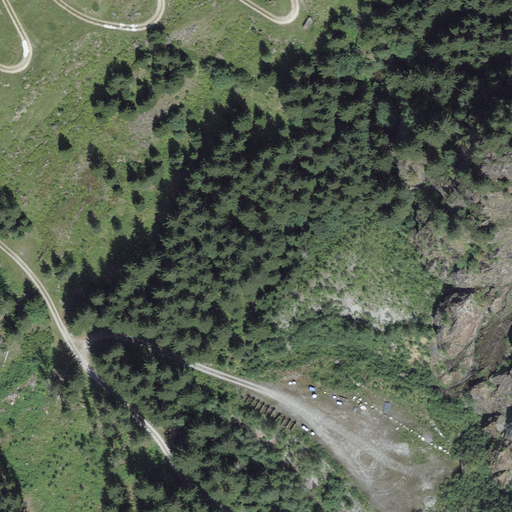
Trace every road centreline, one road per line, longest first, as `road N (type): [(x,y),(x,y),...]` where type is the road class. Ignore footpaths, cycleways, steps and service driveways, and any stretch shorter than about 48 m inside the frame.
road 1 (track): [(74,349),(111,348),(196,367),(273,393),(389,463),(444,461)]
road 2 (track): [(230,511),(95,376),(35,280),(0,244)]
road 3 (track): [(56,0),(84,18),(140,28),(157,16),(161,0)]
